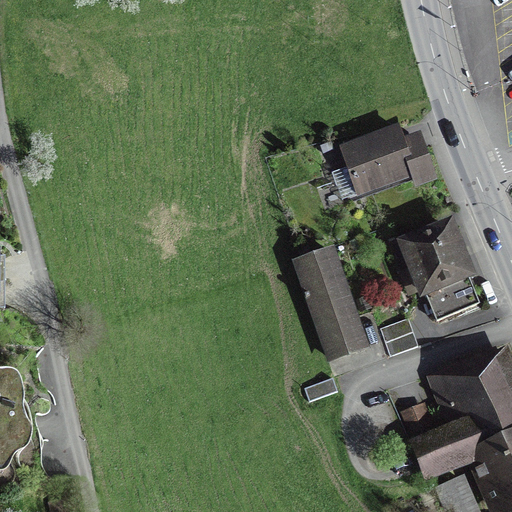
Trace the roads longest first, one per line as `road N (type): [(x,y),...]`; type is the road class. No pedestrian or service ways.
road 1 (residential): [(92,511),(0,122)]
road 2 (secondary): [(479,185),(443,90),(422,0)]
